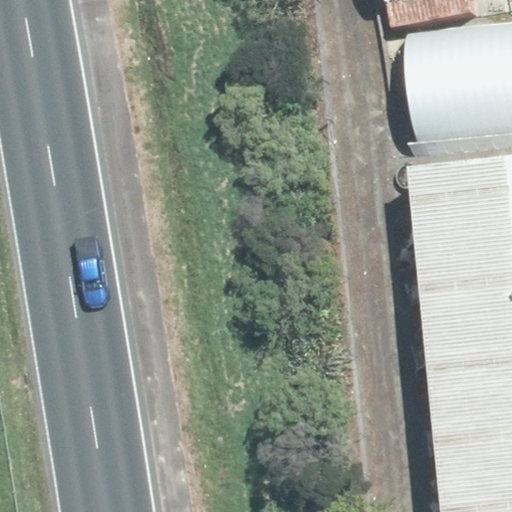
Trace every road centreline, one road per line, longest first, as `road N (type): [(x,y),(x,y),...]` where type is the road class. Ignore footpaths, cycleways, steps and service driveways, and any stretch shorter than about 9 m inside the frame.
road 1 (motorway): [(18,0),(103,511)]
road 2 (track): [(403,511),(347,0)]
